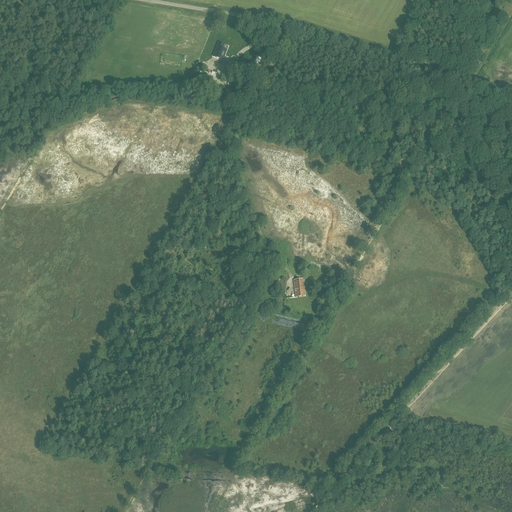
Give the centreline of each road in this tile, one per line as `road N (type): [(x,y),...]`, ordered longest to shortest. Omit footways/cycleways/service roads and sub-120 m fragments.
road 1 (unclassified): [(511,91),(292,24),(144,0)]
road 2 (track): [(511,292),(308,511)]
